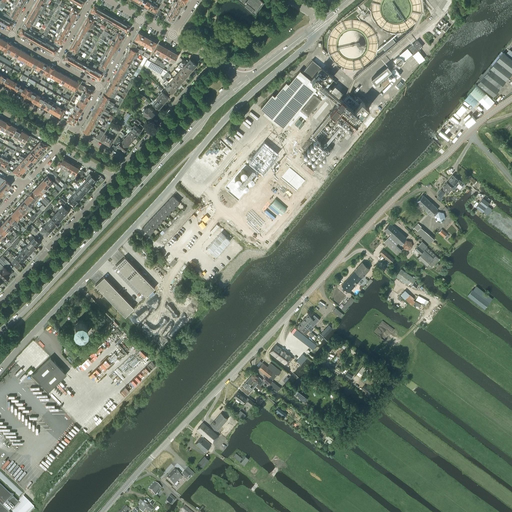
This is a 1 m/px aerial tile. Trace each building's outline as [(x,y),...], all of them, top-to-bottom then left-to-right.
[(147,9),(150,3),(151,1),(150,0),(146,0),(143,6),(147,9)] [(156,6),(157,4),(158,2),(160,3),(162,0),(156,0),(155,3),(151,11),(154,13),(158,7),(156,6)] [(172,4),(173,5),(181,9),(183,5),(175,0),(174,2),(173,1),(173,2),(172,4)] [(238,0),(255,14),(264,3),(260,0),(238,0)] [(46,7),(43,5),(37,2),(35,5),(44,10),(46,7)] [(147,9),(151,11),(155,3),(153,2),(152,4),(150,3),(147,9)] [(11,6),(13,8),(20,11),(22,8),(15,4),(13,3),(11,6)] [(33,9),(39,12),(42,14),(44,10),(35,5),(33,9)] [(173,5),(170,9),(178,14),(179,12),(181,9),(173,5)] [(102,11),(98,8),(94,14),(95,14),(93,18),(94,19),(96,15),(98,17),(102,11)] [(31,12),(37,16),(40,18),(39,17),(40,16),(38,15),(39,12),(33,9),(31,12)] [(170,9),(167,14),(175,18),(178,14),(170,9)] [(18,15),(11,11),(8,10),(7,11),(10,13),(10,12),(11,13),(9,15),(16,19),(18,15)] [(29,16),(35,20),(37,21),(40,18),(37,16),(31,12),(29,16)] [(75,19),(69,15),(64,13),(63,14),(65,15),(64,17),(67,19),(73,22),(75,19)] [(175,18),(167,14),(165,19),(171,22),(172,21),(173,22),(175,18)] [(37,21),(35,20),(29,16),(26,20),(33,23),(35,25),(37,21)] [(448,23),(445,21),(442,18),(436,24),(437,25),(432,30),(435,33),(434,34),(437,37),(441,32),(440,31),(446,24),(447,25),(448,23)] [(90,27),(93,29),(95,25),(92,24),(86,20),(84,24),(90,27)] [(69,30),(62,26),(60,24),(58,28),(60,30),(67,33),(69,30)] [(121,32),(120,35),(124,37),(129,28),(129,26),(126,24),(122,30),(121,32)] [(18,34),(22,36),(26,30),(28,26),(26,25),(25,27),(23,26),(18,34)] [(26,39),(30,33),(32,29),(31,28),(30,30),(29,30),(28,32),(26,30),(22,36),(26,39)] [(67,33),(60,30),(58,28),(56,32),(58,33),(65,37),(67,33)] [(84,38),(87,40),(87,39),(89,36),(86,35),(79,31),(77,35),(84,38)] [(30,41),(34,35),(35,33),(33,32),(32,34),(30,33),(26,39),(30,41)] [(120,35),(118,34),(116,32),(114,36),(116,37),(122,41),(124,37),(120,35)] [(134,39),(139,42),(143,34),(140,33),(138,32),(134,39)] [(139,42),(143,44),(147,37),(146,37),(146,36),(143,34),(139,42)] [(87,40),(84,38),(77,35),(75,38),(82,42),(85,43),(87,40)] [(143,44),(148,47),(152,39),(149,38),(147,37),(143,44)] [(392,38),(381,46),(386,52),(396,43),(392,38)] [(42,48),(46,50),(51,42),(52,40),(50,39),(48,43),(46,42),(42,48)] [(120,44),(113,41),(110,39),(108,42),(111,45),(118,48),(120,44)] [(152,39),(148,47),(152,50),(156,43),(155,42),(152,39)] [(412,53),(413,54),(418,50),(422,46),(418,40),(408,48),(412,53)] [(1,48),(5,51),(9,43),(7,41),(7,42),(5,41),(1,48)] [(54,47),(55,45),(56,43),(54,42),(53,44),(51,42),(46,50),(50,52),(54,47)] [(5,51),(9,53),(13,46),(11,45),(12,44),(9,43),(5,51)] [(155,55),(156,52),(159,54),(163,46),(161,44),(161,45),(158,43),(153,53),(155,55)] [(69,49),(75,53),(77,54),(79,50),(78,49),(71,45),(69,49)] [(9,53),(13,55),(17,48),(13,46),(9,53)] [(159,54),(164,57),(168,49),(166,47),(163,46),(159,54)] [(116,52),(109,48),(107,47),(105,51),(107,52),(114,55),(116,52)] [(412,53),(408,48),(407,47),(399,54),(399,55),(393,60),(395,62),(395,63),(398,68),(403,64),(403,63),(405,61),(404,60),(412,53)] [(13,55),(17,58),(21,50),(17,48),(13,55)] [(138,55),(136,54),(137,52),(129,48),(127,52),(137,57),(138,55)] [(164,57),(168,59),(173,51),(170,50),(168,49),(164,57)] [(17,58),(21,60),(25,52),(21,50),(17,58)] [(425,58),(418,50),(413,54),(412,54),(419,63),(425,58)] [(114,55),(107,52),(105,51),(103,54),(105,55),(112,59),(114,55)] [(173,51),(168,59),(173,62),(178,54),(175,53),(175,52),(173,51)] [(25,52),(21,60),(25,62),(27,58),(29,59),(31,56),(25,52)] [(503,52),(490,68),(506,80),(511,73),(511,59),(505,54),(504,53),(503,52)] [(112,59),(105,55),(103,54),(101,57),(103,59),(109,62),(112,59)] [(135,61),(132,59),(125,55),(123,59),(133,65),(135,61)] [(25,62),(31,65),(35,58),(31,56),(29,59),(27,58),(25,62)] [(78,59),(77,60),(75,58),(71,64),(75,67),(79,61),(81,57),(79,56),(77,59),(78,59)] [(109,62),(103,59),(101,57),(99,61),(101,62),(107,66),(109,62)] [(31,65),(35,68),(39,60),(35,58),(31,65)] [(190,58),(186,63),(192,69),(196,64),(190,58)] [(123,59),(121,63),(128,67),(131,69),(133,65),(123,59)] [(38,72),(39,70),(43,63),(39,60),(35,68),(34,70),(38,72)] [(272,93),(260,107),(283,126),(304,102),(311,93),(318,85),(323,88),(333,77),(312,60),(302,71),(300,69),(288,83),(286,81),(274,95),(272,93)] [(39,70),(43,72),(47,65),(43,63),(39,70)] [(87,73),(91,68),(92,66),(88,63),(87,65),(83,71),(87,73)] [(121,63),(119,66),(129,72),(130,70),(127,69),(128,67),(121,63)] [(186,63),(181,68),(188,74),(192,69),(186,63)] [(43,72),(47,75),(52,67),(49,66),(47,65),(43,72)] [(391,70),(387,65),(371,78),(375,84),(391,70)] [(47,75),(51,77),(55,70),(54,69),(54,68),(52,67),(47,75)] [(98,72),(95,78),(99,80),(100,79),(100,80),(105,70),(101,67),(98,72)] [(182,68),(177,73),(184,79),(188,74),(181,68),(182,68)] [(506,80),(490,68),(478,84),(486,90),(494,96),(506,80)] [(51,77),(55,79),(59,72),(55,70),(51,77)] [(126,77),(123,76),(124,74),(117,70),(114,74),(122,78),(125,80),(126,77)] [(55,79),(59,82),(63,74),(59,72),(55,79)] [(177,73),(173,77),(180,84),(180,83),(184,79),(177,73)] [(59,82),(63,84),(67,77),(63,74),(59,82)] [(125,80),(122,78),(114,74),(112,77),(120,82),(121,83),(122,81),(124,81),(125,80)] [(2,84),(6,86),(10,79),(6,77),(2,84)] [(63,84),(67,86),(71,79),(67,77),(63,84)] [(121,83),(120,82),(112,77),(110,81),(120,87),(123,83),(121,83)] [(173,78),(169,82),(176,88),(180,84),(173,77),(173,78)] [(324,88),(330,92),(338,82),(333,77),(324,88)] [(10,79),(6,86),(12,90),(14,86),(12,85),(14,81),(10,79)] [(67,86),(71,88),(75,81),(71,79),(67,86)] [(12,90),(16,92),(20,85),(14,81),(12,85),(14,86),(12,90)] [(75,81),(71,88),(75,91),(80,83),(75,81)] [(108,85),(115,89),(118,91),(120,87),(110,81),(108,85)] [(176,88),(169,82),(165,87),(171,93),(176,88)] [(477,84),(465,99),(474,106),(479,101),(487,109),(494,102),(483,90),(477,84)] [(16,92),(20,94),(24,87),(20,85),(16,92)] [(118,91),(115,89),(108,85),(106,89),(113,93),(116,94),(118,91)] [(21,96),(23,97),(28,89),(24,87),(20,94),(21,95),(21,96)] [(86,87),(83,91),(90,95),(93,91),(86,87)] [(26,98),(28,99),(32,91),(28,89),(23,97),(26,98)] [(116,94),(113,93),(106,89),(104,92),(114,98),(116,94)] [(28,99),(32,101),(36,94),(32,91),(28,99)] [(83,91),(81,95),(88,100),(91,96),(90,95),(83,91)] [(168,97),(162,92),(161,91),(156,97),(163,103),(168,97)] [(306,104),(301,110),(308,115),(321,100),(314,94),(313,95),(311,93),(304,102),(306,104)] [(32,101),(36,104),(40,96),(36,94),(32,101)] [(114,104),(108,100),(110,98),(103,94),(100,98),(111,105),(113,106),(114,104)] [(140,97),(145,101),(149,104),(151,102),(150,102),(147,99),(142,94),(140,97)] [(81,95),(78,100),(86,104),(88,100),(81,95)] [(36,104),(40,106),(44,98),(40,96),(36,104)] [(151,102),(152,103),(152,104),(158,109),(163,103),(156,97),(154,100),(153,99),(150,102),(151,102)] [(40,106),(44,108),(48,101),(44,98),(40,106)] [(341,98),(329,111),(350,129),(369,106),(361,100),(360,100),(353,109),(344,100),(341,98)] [(52,113),(56,105),(59,101),(57,100),(55,103),(53,102),(52,103),(48,111),(52,113)] [(78,100),(76,104),(83,108),(86,104),(78,100)] [(44,108),(48,111),(52,103),(48,101),(44,108)] [(98,102),(96,106),(108,113),(110,114),(111,112),(104,109),(105,106),(98,102)] [(60,118),(65,110),(67,105),(65,104),(62,109),(60,108),(56,115),(60,118)] [(81,112),(83,108),(76,104),(74,106),(73,105),(72,107),(73,108),(81,112)] [(52,113),(56,115),(60,108),(56,105),(52,113)] [(96,106),(94,110),(101,114),(102,112),(107,115),(108,113),(96,106)] [(142,111),(144,113),(144,114),(148,118),(148,119),(149,120),(150,119),(152,117),(151,117),(153,114),(154,113),(152,112),(153,111),(148,107),(147,108),(146,107),(142,111)] [(73,108),(71,112),(78,116),(81,112),(73,108)] [(104,119),(99,116),(101,114),(94,110),(91,114),(98,118),(103,121),(104,119)] [(280,124),(264,111),(263,113),(278,126),(280,124)] [(67,116),(69,117),(76,121),(79,117),(78,116),(71,112),(70,115),(68,114),(67,116)] [(120,123),(124,125),(130,115),(126,113),(120,123)] [(91,114),(89,118),(96,122),(98,118),(91,114)] [(76,121),(69,117),(66,121),(73,125),(76,121)] [(94,126),(95,124),(97,126),(97,125),(100,127),(101,125),(96,122),(89,118),(87,122),(94,126)] [(0,128),(4,131),(8,123),(4,121),(0,128)] [(7,136),(8,133),(12,126),(8,123),(4,131),(6,132),(5,135),(7,136)] [(127,132),(134,138),(137,134),(128,125),(126,124),(124,125),(129,129),(130,130),(127,132)] [(135,124),(132,127),(129,124),(128,125),(137,134),(141,130),(135,124)] [(8,133),(12,135),(17,128),(12,126),(8,133)] [(84,126),(82,131),(89,135),(90,132),(92,134),(94,132),(91,130),(84,126)] [(15,140),(16,138),(21,130),(17,128),(12,135),(15,137),(14,138),(15,139),(15,140)] [(17,141),(18,139),(21,140),(25,133),(21,130),(16,138),(15,140),(17,141)] [(104,142),(105,143),(111,132),(109,131),(108,134),(107,135),(104,133),(100,141),(101,141),(101,142),(103,143),(104,142)] [(111,132),(105,143),(106,144),(108,146),(109,145),(113,138),(110,137),(111,136),(113,133),(111,132)] [(127,132),(125,135),(121,132),(120,133),(124,137),(130,142),(134,138),(127,132)] [(25,133),(21,140),(25,143),(27,139),(29,135),(25,133)] [(124,137),(120,141),(126,146),(127,146),(130,142),(124,137)] [(40,141),(37,144),(43,150),(47,145),(40,141)] [(126,146),(120,141),(116,145),(119,147),(120,147),(124,150),(127,147),(127,146),(126,146)] [(279,154),(264,142),(248,162),(263,174),(279,154)] [(37,144),(33,148),(40,154),(43,150),(37,144)] [(33,148),(30,152),(37,158),(37,157),(40,154),(33,148)] [(37,158),(30,152),(27,155),(34,161),(37,158)] [(20,158),(22,160),(29,166),(33,163),(26,156),(24,158),(19,156),(18,157),(20,158)] [(19,163),(25,169),(29,166),(22,160),(20,158),(19,161),(16,159),(15,161),(19,163)] [(59,166),(61,168),(66,160),(62,158),(61,161),(60,160),(54,170),(56,171),(59,166)] [(70,163),(66,160),(61,168),(64,169),(62,173),(64,174),(65,172),(70,163)] [(14,166),(16,167),(22,173),(25,169),(19,163),(18,165),(16,164),(15,165),(15,166),(14,166)] [(70,163),(65,172),(66,173),(68,171),(70,173),(74,165),(70,163)] [(75,176),(74,175),(79,168),(74,165),(70,173),(73,174),(70,178),(73,179),(74,177),(75,177),(75,176)] [(22,173),(16,167),(14,166),(13,167),(15,168),(12,171),(20,176),(22,173)] [(312,174),(302,166),(293,176),(303,184),(312,174)] [(90,174),(87,179),(93,184),(97,180),(96,180),(97,179),(95,177),(94,178),(90,174)] [(453,174),(448,180),(462,191),(466,185),(464,184),(464,183),(453,174)] [(55,183),(47,175),(44,179),(50,185),(52,183),(54,185),(55,183)] [(0,183),(1,184),(0,184),(0,191),(3,194),(11,185),(6,180),(0,176),(0,183)] [(40,183),(47,188),(50,191),(51,190),(49,188),(51,186),(50,185),(44,179),(40,183)] [(87,179),(83,183),(89,189),(92,186),(92,185),(93,184),(87,179)] [(442,188),(448,192),(451,188),(454,190),(456,186),(452,183),(451,185),(447,182),(442,188)] [(40,183),(37,186),(43,192),(47,188),(40,183)] [(83,183),(79,187),(86,193),(89,189),(83,183)] [(86,193),(79,187),(76,184),(75,185),(78,188),(76,191),(82,197),(86,193)] [(37,186),(34,190),(40,196),(43,192),(37,186)] [(68,191),(72,195),(78,201),(82,197),(76,191),(74,189),(72,191),(71,190),(69,189),(68,191)] [(441,197),(445,193),(441,189),(437,194),(438,195),(436,198),(440,201),(442,198),(441,197)] [(34,190),(30,193),(37,199),(40,196),(34,190)] [(33,203),(34,203),(35,204),(38,201),(37,199),(30,193),(27,197),(33,203)] [(416,202),(431,216),(432,214),(434,216),(436,221),(441,222),(445,218),(443,213),(438,211),(436,210),(438,209),(423,194),(416,202)] [(78,201),(72,195),(68,199),(74,205),(75,204),(78,201)] [(180,202),(173,195),(142,228),(150,234),(180,202)] [(27,197),(24,201),(30,206),(33,203),(27,197)] [(490,203),(483,198),(476,207),(483,212),(488,215),(492,209),(487,205),(490,203)] [(24,201),(20,204),(27,210),(30,206),(24,201)] [(20,204),(17,208),(23,213),(27,210),(20,204)] [(56,207),(58,210),(65,216),(69,211),(61,204),(59,207),(58,207),(57,206),(56,207)] [(17,208),(14,211),(23,220),(25,218),(22,215),(23,213),(17,208)] [(58,210),(55,214),(61,220),(65,216),(58,210)] [(23,220),(14,211),(11,215),(17,221),(19,219),(22,221),(23,220)] [(55,214),(51,218),(57,224),(61,220),(55,214)] [(11,215),(7,218),(14,224),(15,225),(18,228),(20,227),(16,223),(15,222),(17,221),(11,215)] [(7,218),(4,222),(10,228),(14,224),(7,218)] [(51,218),(47,222),(54,228),(57,224),(51,218)] [(4,222),(1,226),(7,231),(10,228),(4,222)] [(47,222),(44,226),(50,232),(54,228),(47,222)] [(390,235),(383,242),(397,255),(402,250),(396,245),(398,242),(400,244),(406,238),(390,223),(384,230),(390,235)] [(418,223),(414,228),(417,231),(416,232),(429,244),(434,238),(421,226),(418,223)] [(39,231),(34,227),(31,225),(29,227),(37,233),(39,231)] [(50,232),(44,226),(40,230),(46,236),(50,232)] [(28,229),(30,231),(35,236),(37,233),(29,227),(28,229)] [(442,229),(438,232),(444,237),(443,237),(446,239),(449,236),(447,234),(443,230),(442,229)] [(40,243),(34,237),(32,235),(28,239),(30,241),(36,247),(40,243)] [(30,241),(28,239),(27,238),(25,240),(28,243),(26,245),(33,251),(36,247),(30,241)] [(406,240),(403,244),(404,249),(409,249),(412,246),(411,241),(406,240)] [(415,248),(415,249),(420,254),(417,257),(429,268),(439,258),(426,247),(427,246),(422,241),(415,248)] [(26,245),(23,249),(29,255),(33,251),(26,245)] [(23,249),(19,253),(25,259),(29,255),(23,249)] [(379,253),(385,258),(391,263),(394,259),(382,249),(379,253)] [(19,253),(15,257),(21,263),(22,261),(23,262),(25,259),(19,253)] [(9,259),(11,261),(15,264),(14,265),(16,268),(17,267),(21,263),(15,257),(12,254),(11,256),(11,257),(9,259)] [(125,256),(115,265),(119,269),(128,260),(125,256)] [(128,260),(119,269),(122,272),(131,263),(128,260)] [(355,270),(341,286),(349,292),(362,277),(369,269),(362,262),(355,270)] [(9,273),(3,267),(0,263),(0,274),(5,280),(9,276),(8,275),(8,274),(9,273)] [(131,263),(122,272),(126,276),(135,267),(131,263)] [(135,267),(126,276),(129,279),(138,270),(135,267)] [(400,269),(395,276),(410,287),(416,279),(400,269)] [(138,270),(129,279),(132,283),(141,274),(138,270)] [(141,274),(132,283),(136,286),(145,277),(141,274)] [(104,276),(95,285),(98,289),(108,280),(104,276)] [(145,277),(136,286),(139,289),(148,281),(145,277)] [(108,280),(98,289),(102,292),(111,283),(108,280)] [(148,281),(139,289),(142,293),(151,284),(148,281)] [(111,283),(102,292),(105,295),(114,287),(111,283)] [(151,284),(142,293),(146,296),(155,288),(151,284)] [(493,298),(476,285),(473,290),(472,289),(467,295),(485,309),(493,298)] [(114,287),(105,295),(108,299),(117,290),(114,287)] [(117,290),(108,299),(112,302),(121,294),(117,290)] [(121,294),(112,302),(115,306),(124,297),(121,294)] [(351,296),(341,308),(344,311),(354,299),(351,296)] [(124,297),(115,306),(118,309),(127,301),(124,297)] [(127,301),(118,309),(122,313),(131,304),(127,301)] [(131,304),(122,313),(125,316),(134,308),(131,304)] [(335,308),(333,311),(340,317),(343,314),(335,308)] [(310,323),(313,326),(319,320),(314,315),(312,318),(308,314),(304,318),(310,323)] [(87,330),(90,334),(105,320),(100,316),(95,322),(94,321),(88,327),(88,326),(87,325),(87,324),(87,323),(86,322),(85,322),(85,321),(84,321),(83,320),(82,320),(81,320),(80,320),(79,320),(78,320),(77,321),(76,321),(76,322),(75,323),(75,324),(74,324),(74,325),(74,326),(74,327),(74,328),(74,329),(75,330),(75,331),(76,331),(76,332),(77,332),(77,333),(78,333),(79,333),(80,334),(81,334),(82,334),(82,333),(83,333),(84,333),(84,332),(85,332),(86,331),(87,330)] [(301,322),(308,329),(310,328),(308,326),(310,323),(304,318),(301,322)] [(297,326),(303,331),(306,334),(309,330),(308,329),(301,322),(297,326)] [(313,349),(316,345),(296,330),(293,334),(313,349)] [(290,356),(276,344),(269,352),(270,352),(284,363),(286,365),(292,358),(290,356)] [(291,368),(295,372),(307,357),(303,354),(291,368)] [(32,374),(40,382),(58,365),(50,357),(32,374)] [(266,375),(268,377),(273,380),(277,374),(278,374),(281,371),(274,365),(270,363),(267,366),(263,363),(258,369),(266,375)] [(40,382),(48,391),(66,373),(58,365),(40,382)] [(253,373),(250,377),(256,382),(261,386),(265,381),(278,391),(281,388),(268,378),(268,377),(266,375),(262,379),(263,380),(262,381),(261,380),(261,379),(259,377),(259,378),(253,373)] [(246,381),(254,387),(255,386),(260,390),(262,388),(260,386),(261,386),(256,382),(250,377),(246,381)] [(243,385),(245,387),(244,389),(249,393),(254,387),(246,381),(243,385)] [(242,403),(244,401),(246,402),(245,404),(251,408),(254,403),(249,399),(246,397),(246,398),(237,392),(234,396),(242,403)] [(221,413),(210,425),(217,431),(228,419),(221,413)] [(202,436),(195,444),(205,452),(211,444),(203,437),(204,435),(212,443),(218,436),(203,422),(197,429),(202,434),(201,436),(202,436)] [(327,434),(325,437),(328,439),(327,441),(331,444),(333,441),(333,442),(334,440),(327,434)] [(236,453),(233,456),(239,461),(242,458),(236,453)] [(205,456),(198,463),(202,467),(210,460),(205,456)] [(245,456),(240,462),(244,465),(249,459),(245,456)] [(187,468),(184,471),(185,471),(190,477),(191,478),(194,475),(187,468)] [(166,479),(172,484),(174,486),(177,483),(182,478),(180,476),(174,471),(166,479)] [(185,471),(181,475),(187,481),(190,477),(185,471)] [(154,483),(147,490),(154,496),(161,489),(154,483)] [(0,511),(32,511),(34,510),(24,500),(21,503),(21,504),(19,502),(18,504),(0,486),(0,511)] [(170,506),(174,501),(170,498),(166,503),(170,506)] [(141,511),(143,511),(145,510),(148,511),(150,511),(153,509),(141,500),(138,504),(140,505),(137,509),(141,511)]
